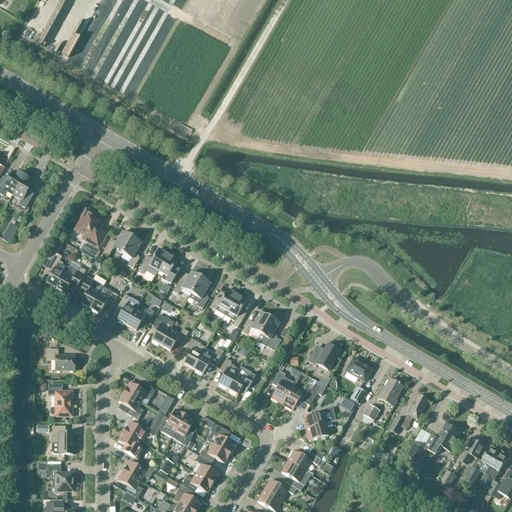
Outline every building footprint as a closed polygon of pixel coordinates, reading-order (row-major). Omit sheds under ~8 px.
[(12,197),(23,177),(17,174),(17,175),(13,173),(8,182),(2,178),(0,181),(0,195),(3,198),(6,193),(12,197)] [(23,177),(12,197),(20,201),(19,206),(25,210),(33,196),(27,193),(32,184),(28,181),(28,180),(23,177)] [(98,223),(100,219),(85,211),(80,220),(81,220),(75,231),(84,237),(82,241),(98,250),(107,234),(100,230),(102,226),(98,223)] [(18,237),(23,229),(12,222),(7,229),(18,237)] [(6,232),(1,239),(8,243),(12,235),(6,232)] [(131,239),(130,238),(130,237),(124,233),(124,234),(122,233),(115,245),(110,242),(101,256),(107,260),(113,250),(122,255),(131,239)] [(134,256),(141,244),(131,239),(122,255),(131,260),(127,267),(133,270),(139,259),(134,256)] [(158,273),(168,255),(158,250),(152,261),(147,257),(138,272),(144,275),(145,273),(154,279),(158,273)] [(67,270),(67,269),(62,267),(63,265),(59,263),(62,258),(56,255),(53,259),(47,270),(52,273),(45,285),(55,290),(67,270)] [(171,272),(177,261),(168,255),(158,273),(163,276),(161,279),(162,281),(170,286),(177,275),(171,272)] [(80,269),(77,273),(68,268),(67,269),(67,270),(55,290),(65,296),(71,285),(76,288),(85,272),(80,269)] [(193,273),(193,275),(191,273),(184,285),(178,282),(172,293),(178,297),(182,290),(191,295),(200,279),(199,278),(199,277),(193,273)] [(103,275),(99,285),(110,290),(114,281),(103,275)] [(203,297),(210,285),(200,279),(191,295),(188,300),(197,305),(196,307),(202,311),(208,300),(203,297)] [(102,288),(93,283),(88,280),(81,290),(86,293),(80,305),(89,310),(102,288)] [(117,297),(112,294),(102,288),(89,310),(99,316),(106,305),(111,308),(117,297)] [(224,317),(227,313),(237,296),(227,290),(221,301),(216,298),(209,309),(224,317)] [(123,310),(116,321),(126,327),(135,311),(139,305),(130,300),(124,296),(118,307),(123,310)] [(240,312),(246,302),(237,296),(227,313),(232,316),(230,321),(233,323),(231,326),(237,330),(246,315),(240,312)] [(177,320),(183,314),(172,302),(165,308),(177,320)] [(126,327),(136,333),(142,321),(147,324),(154,314),(148,310),(140,314),(135,311),(126,327)] [(269,320),(268,319),(268,318),(262,314),(261,315),(260,314),(253,326),(247,323),(241,334),(247,337),(251,331),(259,336),(260,336),(269,320)] [(164,318),(164,320),(159,316),(152,327),(157,330),(151,342),(160,347),(170,332),(174,324),(164,318)] [(272,337),(279,325),(269,320),(260,336),(259,336),(255,343),(265,349),(265,348),(271,351),(277,340),(272,337)] [(160,347),(170,353),(177,342),(182,345),(188,334),(182,330),(179,337),(170,332),(160,347)] [(51,337),(45,334),(41,341),(47,344),(51,337)] [(193,371),(202,355),(197,352),(201,346),(191,340),(185,351),(190,354),(183,365),(193,371)] [(315,349),(307,363),(315,368),(317,366),(328,373),(339,353),(327,346),(323,353),(315,349)] [(239,355),(245,358),(249,353),(243,349),(239,355)] [(193,371),(202,377),(209,365),(214,368),(223,353),(217,350),(213,357),(204,352),(202,355),(193,371)] [(58,357),(58,351),(45,351),(45,362),(55,362),(55,372),(74,373),(74,358),(58,357)] [(300,358),(298,366),(304,367),(306,359),(300,358)] [(224,374),(218,385),(227,391),(236,375),(238,372),(233,369),(234,368),(230,365),(231,364),(225,360),(219,371),(224,374)] [(372,371),(353,360),(345,373),(364,384),(372,371)] [(236,375),(227,391),(237,397),(244,385),(254,392),(260,381),(250,374),(240,369),(238,372),(236,375)] [(282,405),(291,389),(281,382),(285,376),(279,373),(272,385),(277,389),(271,399),(282,405)] [(395,402),(402,389),(389,381),(378,400),(393,409),(396,403),(395,402)] [(316,382),(315,385),(320,389),(317,395),(320,397),(326,387),(319,384),(316,382)] [(154,393),(144,386),(141,391),(129,384),(123,394),(140,404),(143,399),(149,402),(154,393)] [(315,385),(311,391),(304,404),(309,408),(317,395),(320,389),(315,385)] [(71,418),(72,394),(62,394),(62,386),(48,386),(48,397),(55,397),(55,410),(51,410),(50,411),(49,416),(51,417),(55,417),(55,418),(71,418)] [(292,412),(298,401),(304,404),(311,391),(305,388),(302,394),(291,389),(282,405),(292,412)] [(352,402),(359,406),(366,394),(359,390),(352,402)] [(138,409),(140,404),(123,394),(118,404),(129,410),(126,416),(137,422),(143,412),(138,409)] [(416,421),(427,403),(417,398),(403,424),(396,420),(388,432),(396,436),(400,428),(405,431),(412,419),(416,421)] [(163,405),(158,413),(165,417),(169,409),(163,405)] [(376,419),(379,413),(369,407),(363,417),(364,417),(361,423),(368,427),(371,422),(373,423),(376,419)] [(156,431),(171,440),(174,434),(184,417),(175,411),(168,423),(163,420),(156,431)] [(303,418),(306,430),(325,425),(334,423),(331,411),(303,418)] [(187,434),(194,422),(184,417),(174,434),(171,440),(186,448),(192,437),(187,434)] [(150,423),(148,428),(154,432),(157,427),(150,423)] [(142,424),(138,429),(129,424),(123,433),(140,443),(146,434),(151,437),(154,432),(149,428),(142,424)] [(325,425),(306,430),(309,442),(328,437),(325,425)] [(416,470),(419,466),(427,452),(435,456),(440,448),(450,453),(461,434),(446,425),(437,440),(432,437),(425,449),(414,444),(406,458),(411,461),(408,465),(416,470)] [(230,456),(235,447),(223,440),(227,433),(216,427),(207,443),(212,446),(230,456)] [(73,456),(73,435),(65,435),(65,428),(51,428),(51,445),(51,453),(51,454),(52,454),(52,455),(53,456),(58,456),(73,456)] [(137,449),(140,443),(123,433),(117,443),(127,449),(125,453),(137,461),(143,452),(137,449)] [(465,466),(466,466),(471,456),(477,460),(484,447),(474,441),(468,453),(465,451),(459,462),(465,466)] [(230,456),(212,446),(207,456),(201,452),(198,458),(209,464),(212,459),(224,466),(230,456)] [(313,449),(310,455),(317,459),(321,461),(323,458),(324,455),(313,449)] [(338,452),(333,449),(329,455),(334,458),(338,452)] [(500,456),(498,455),(490,450),(482,463),(478,461),(465,482),(472,486),(480,473),(485,476),(490,468),(489,468),(493,462),(495,463),(500,456)] [(294,453),(288,464),(304,474),(310,463),(302,458),(294,453)] [(493,482),(494,481),(495,481),(507,460),(500,456),(495,463),(493,462),(489,468),(490,468),(485,476),(479,486),(487,491),(486,493),(493,498),(501,483),(499,485),(493,482)] [(195,475),(212,485),(218,476),(206,469),(209,464),(198,458),(195,463),(201,466),(195,475)] [(172,466),(165,462),(159,473),(166,477),(172,466)] [(143,465),(140,470),(128,463),(123,473),(140,483),(143,478),(148,481),(154,471),(143,465)] [(298,484),(304,474),(287,464),(281,475),(292,481),(289,486),(296,490),(301,494),(305,488),(298,484)] [(73,493),(73,475),(61,475),(61,467),(46,467),(46,480),(55,480),(55,493),(73,493)] [(189,467),(180,472),(184,479),(193,473),(189,467)] [(511,497),(511,468),(506,479),(503,484),(501,483),(493,498),(498,501),(501,495),(510,501),(511,497)] [(137,488),(140,483),(123,473),(117,482),(129,489),(126,494),(137,501),(142,491),(137,488)] [(456,478),(447,473),(438,487),(447,492),(456,478)] [(207,495),(212,485),(195,475),(192,480),(187,477),(181,487),(192,493),(195,488),(207,495)] [(296,490),(289,486),(283,483),(280,488),(270,482),(264,493),(280,503),(286,492),(293,496),(296,490)] [(178,492),(173,502),(178,505),(190,511),(196,511),(201,505),(191,499),(194,494),(192,493),(181,487),(178,492)] [(274,511),(280,503),(264,493),(257,504),(268,510),(266,511),(274,511)] [(175,510),(170,507),(163,502),(157,511),(190,511),(178,505),(175,510)]
